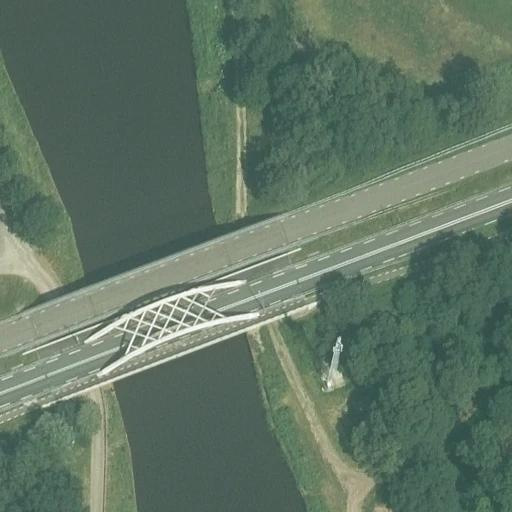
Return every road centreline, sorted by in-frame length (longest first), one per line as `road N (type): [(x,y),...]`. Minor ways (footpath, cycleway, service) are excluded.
road 1 (primary): [(0,393),(511,197)]
road 2 (unclassified): [(0,341),(511,151)]
road 3 (track): [(229,0),(243,227),(274,323),(379,490)]
road 4 (unclassified): [(97,511),(97,399),(48,291),(11,256)]
